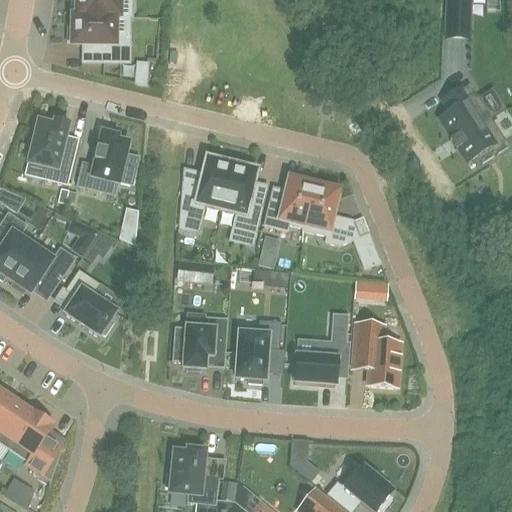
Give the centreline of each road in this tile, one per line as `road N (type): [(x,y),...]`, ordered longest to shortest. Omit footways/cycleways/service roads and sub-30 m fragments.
road 1 (residential): [(9,71),(354,162),(438,371),(443,432)]
road 2 (residential): [(443,432),(210,419),(98,385)]
road 3 (residential): [(74,511),(96,430),(98,385)]
